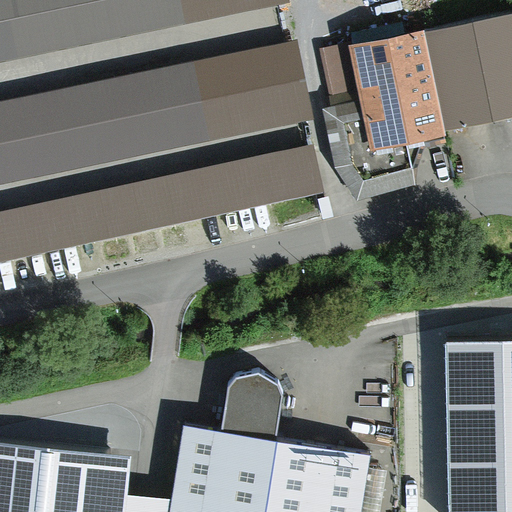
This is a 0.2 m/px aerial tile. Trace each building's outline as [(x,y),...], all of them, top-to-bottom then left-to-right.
[(290,0),(0,0),(0,63),(291,3),(290,0)] [(511,115),(511,13),(322,51),(334,107),(324,109),(337,167),(359,202),(416,185),(407,147),(445,137),(444,131),(493,119),(511,115)] [(0,187),(314,120),(296,40),(0,103),(0,187)] [(0,259),(323,190),(312,144),(0,211),(0,259)] [(511,511),(511,344),(449,346),(452,511),(511,511)] [(224,428),(185,422),(170,511),(360,511),(371,450),(277,436),(284,393),(279,380),(261,369),(239,374),(231,383),(224,428)] [(121,511),(128,450),(0,436),(0,511),(121,511)]
